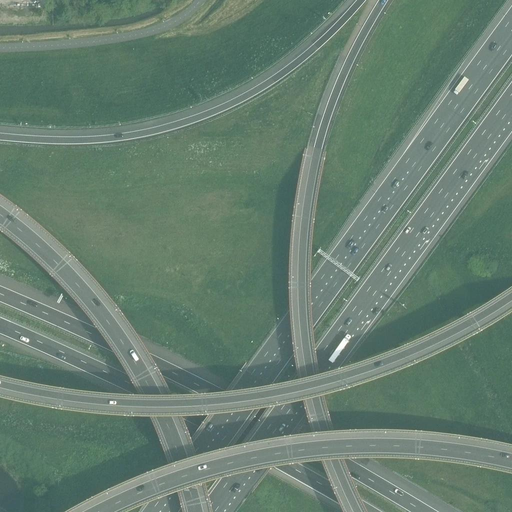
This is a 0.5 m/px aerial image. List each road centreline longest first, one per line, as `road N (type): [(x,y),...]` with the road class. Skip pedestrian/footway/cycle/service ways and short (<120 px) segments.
road 1 (motorway): [(511,30),(159,511)]
road 2 (motorway): [(383,0),(329,108),(302,239),(310,381),(355,511)]
road 3 (motorway): [(0,384),(106,401),(245,397),(407,352),(511,295)]
road 4 (motorway): [(213,511),(511,105)]
road 5 (motorway): [(423,511),(261,418),(0,294)]
road 6 (motorway): [(511,461),(402,445),(288,451),(178,477),(97,511)]
road 7 (motorway): [(0,325),(180,409),(367,511)]
road 8 (motorway): [(360,0),(284,71),(212,112),(109,139),(0,137)]
road 9 (motorway): [(194,511),(170,435),(123,345),(70,278),(0,215)]
